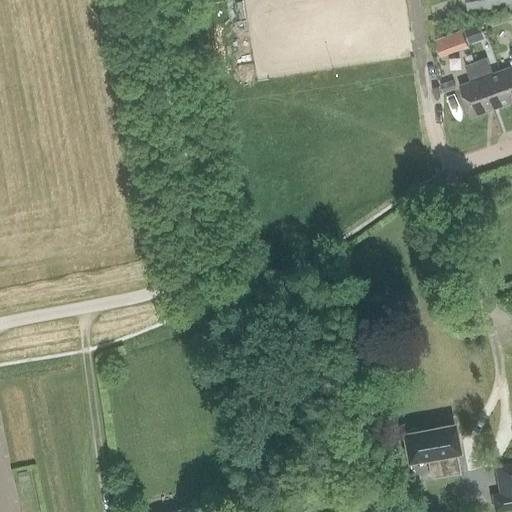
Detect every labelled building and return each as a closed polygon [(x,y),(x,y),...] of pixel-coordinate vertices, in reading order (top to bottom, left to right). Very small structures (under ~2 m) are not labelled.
[(509,7),(510,13),(511,12),(511,0),(465,0),(467,13),(509,7)] [(466,27),(438,38),(445,56),(473,45),(466,27)] [(511,105),(511,54),(510,55),(511,60),(511,66),(499,71),(511,103),(511,105)] [(486,58),(475,62),(492,110),(511,103),(499,71),(492,74),(486,58)] [(492,110),(475,62),(464,66),(470,82),(459,86),(470,118),(492,110)] [(452,80),(440,85),(442,93),(455,88),(452,80)] [(408,461),(427,458),(429,475),(431,477),(458,472),(455,453),(458,452),(453,425),(403,434),(408,461)] [(494,511),(497,511),(511,509),(511,462),(494,466),(499,493),(491,494),(494,511)]
